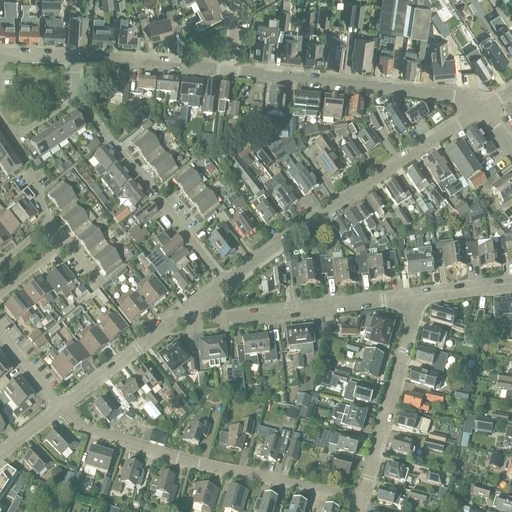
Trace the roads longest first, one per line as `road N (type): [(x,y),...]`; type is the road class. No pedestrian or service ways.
road 1 (residential): [(362,496),(87,431),(60,407)]
road 2 (residential): [(224,283),(480,109)]
road 3 (unclassified): [(480,109),(438,94),(229,71)]
road 4 (residential): [(224,283),(74,98)]
road 5 (residential): [(197,303),(225,320),(420,296)]
road 6 (residential): [(362,496),(420,296)]
road 7 (residential): [(60,407),(197,303)]
road 8 (unclassified): [(229,71),(77,59)]
